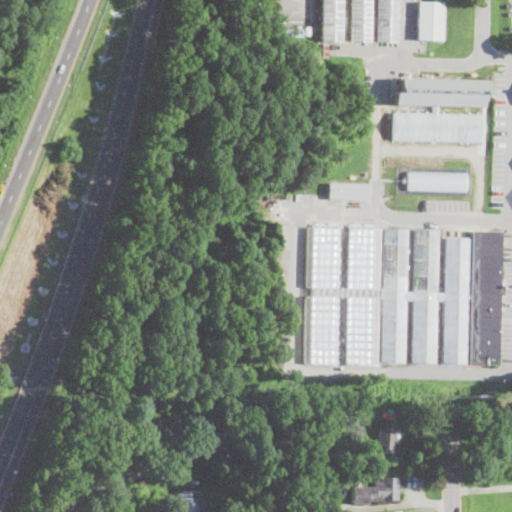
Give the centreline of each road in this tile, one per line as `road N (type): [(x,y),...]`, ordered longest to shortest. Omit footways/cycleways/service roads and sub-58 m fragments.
road 1 (motorway): [(0,454),(52,348),(102,190),(143,0)]
road 2 (motorway): [(87,0),(0,220)]
road 3 (motorway): [(16,511),(52,348)]
